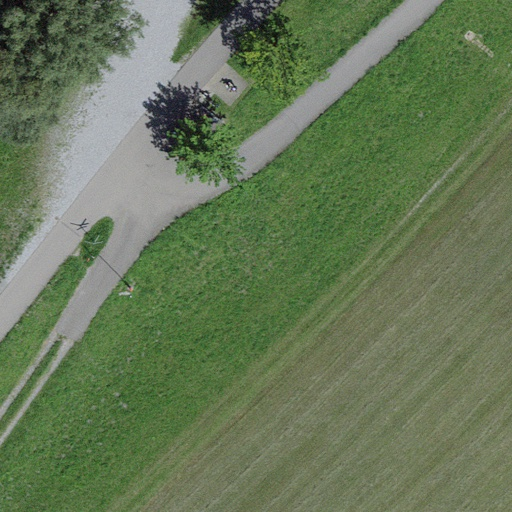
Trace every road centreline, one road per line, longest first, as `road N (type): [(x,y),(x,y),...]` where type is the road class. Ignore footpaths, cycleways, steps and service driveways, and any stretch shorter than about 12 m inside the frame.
road 1 (track): [(126,164),(163,190),(257,160),(435,0)]
road 2 (track): [(163,190),(0,434)]
road 3 (track): [(271,0),(126,164)]
road 4 (track): [(126,164),(0,321)]
road 5 (track): [(181,0),(147,55),(144,87),(161,117)]
